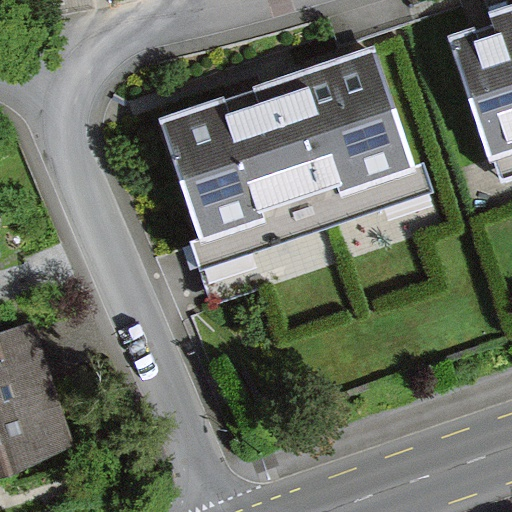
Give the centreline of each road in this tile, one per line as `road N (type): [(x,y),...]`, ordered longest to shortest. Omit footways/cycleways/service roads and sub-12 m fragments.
road 1 (residential): [(216,511),(34,55)]
road 2 (residential): [(257,0),(34,55)]
road 3 (secondary): [(511,445),(324,511)]
